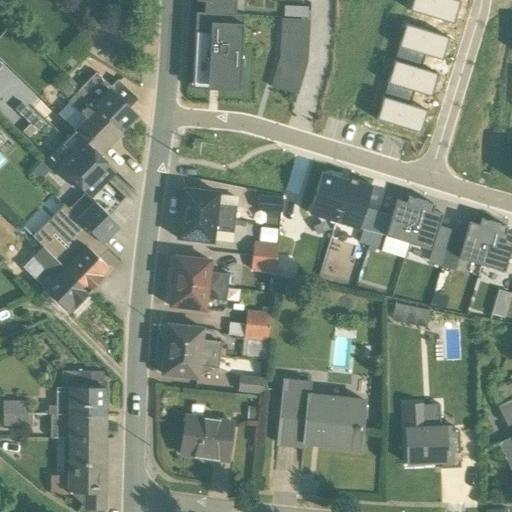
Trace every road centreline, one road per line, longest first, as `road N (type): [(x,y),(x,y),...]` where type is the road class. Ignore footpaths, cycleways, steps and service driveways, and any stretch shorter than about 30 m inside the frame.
road 1 (residential): [(131,501),(141,291),(162,118)]
road 2 (residential): [(162,118),(255,128),(427,181)]
road 3 (residential): [(427,181),(479,0)]
